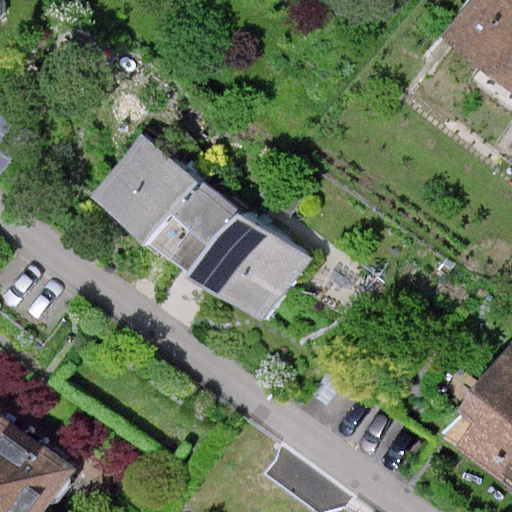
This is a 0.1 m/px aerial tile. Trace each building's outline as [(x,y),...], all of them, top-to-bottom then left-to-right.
[(511,0),(486,0),(460,36),(511,76),(511,0)] [(220,170),(153,124),(112,184),(179,230),(196,205),(220,170)] [(220,170),(196,205),(242,237),(266,202),(220,170)] [(330,247),(266,202),(242,237),(221,267),(285,311),(330,247)] [(511,365),(463,436),(511,470),(511,365)] [(4,383),(0,388),(0,511),(58,511),(102,445),(4,383)]
